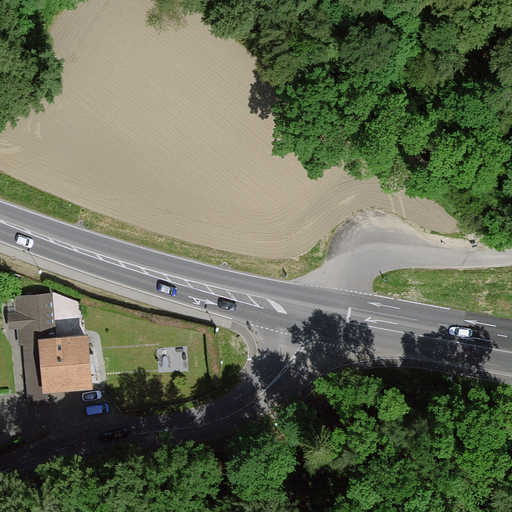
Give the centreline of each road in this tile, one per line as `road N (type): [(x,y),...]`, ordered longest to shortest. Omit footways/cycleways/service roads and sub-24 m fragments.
road 1 (tertiary): [(318,313),(291,360),(235,412),(65,447),(0,474)]
road 2 (secondary): [(0,220),(161,276),(318,313)]
road 3 (residential): [(511,257),(371,260),(335,282),(318,313)]
road 4 (secondary): [(511,350),(318,313)]
